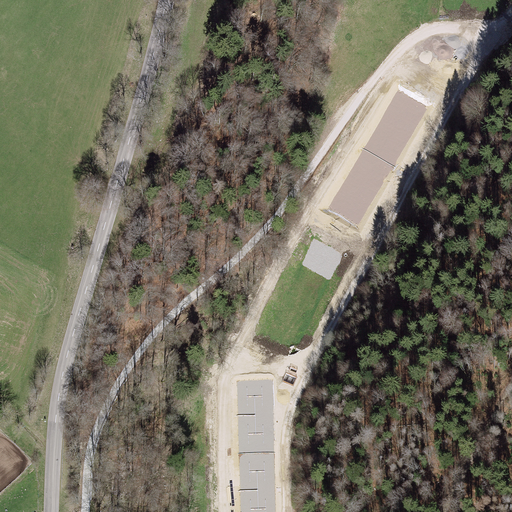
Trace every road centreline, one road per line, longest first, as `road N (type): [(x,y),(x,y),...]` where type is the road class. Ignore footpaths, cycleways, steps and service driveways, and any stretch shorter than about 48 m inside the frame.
road 1 (unclassified): [(84,511),(95,433),(128,367),(274,218),(378,74),(428,31),(495,40)]
road 2 (track): [(290,511),(284,435),(301,379),(511,15)]
road 3 (tertiary): [(166,0),(62,373),(51,511)]
road 4 (track): [(440,511),(511,375)]
